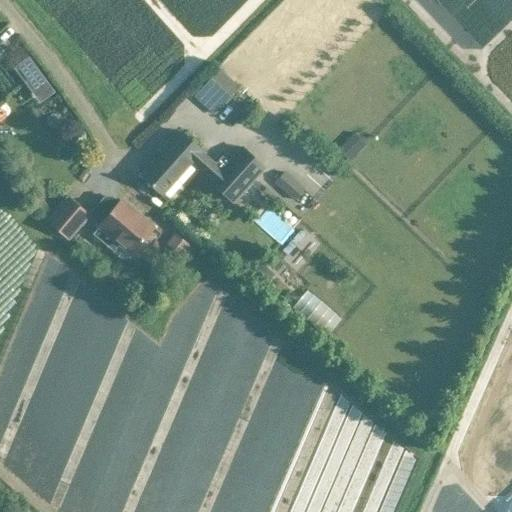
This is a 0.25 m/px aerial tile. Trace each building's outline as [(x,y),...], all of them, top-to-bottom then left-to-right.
[(29,56),(14,66),(25,81),(40,71),(29,56)] [(218,68),(209,78),(228,95),(237,85),(218,68)] [(232,205),(265,168),(243,146),(229,161),(223,156),(216,163),(202,151),(196,145),(181,131),(141,176),(162,195),(192,162),(212,181),(210,183),(232,205)] [(304,189),(285,171),(275,181),(295,200),(304,189)] [(104,196),(91,211),(92,219),(100,226),(93,234),(108,246),(113,251),(119,244),(131,253),(153,227),(122,200),(120,203),(111,195),(104,196)] [(46,221),(68,241),(90,215),(68,197),(46,221)] [(175,234),(167,244),(188,260),(196,250),(175,234)] [(285,264),(300,279),(329,249),(314,234),(285,264)] [(261,265),(253,274),(264,284),(272,275),(261,265)]
